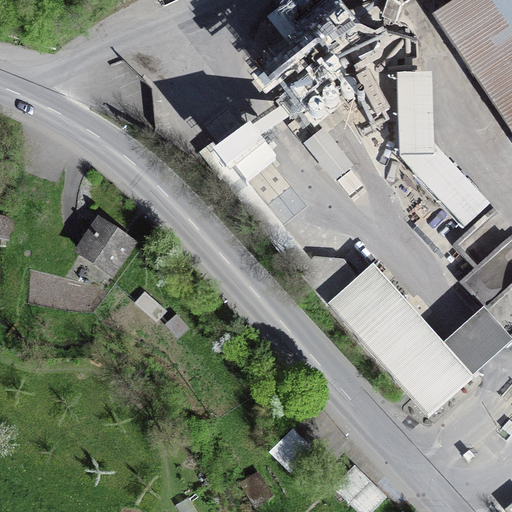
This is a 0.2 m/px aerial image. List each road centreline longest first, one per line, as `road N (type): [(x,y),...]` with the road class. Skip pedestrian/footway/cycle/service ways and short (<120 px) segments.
road 1 (tertiary): [(453,511),(128,160),(0,86)]
road 2 (unknown): [(511,361),(151,9)]
road 3 (unknown): [(511,399),(426,482),(511,475)]
road 4 (track): [(25,94),(34,74),(168,0)]
